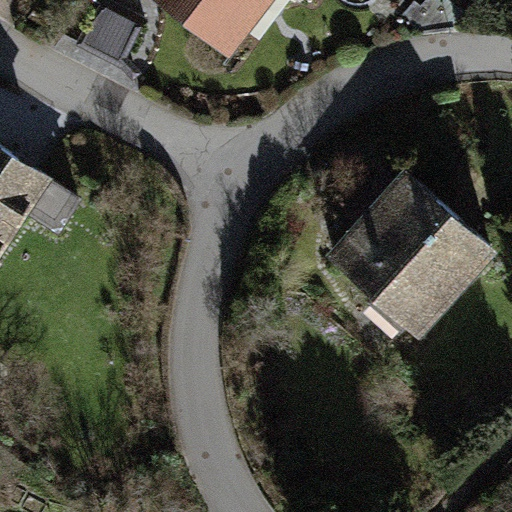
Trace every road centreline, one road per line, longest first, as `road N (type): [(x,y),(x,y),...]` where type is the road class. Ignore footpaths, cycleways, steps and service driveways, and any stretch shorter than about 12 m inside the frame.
road 1 (residential): [(243,176),(218,226),(200,301),(196,372),(210,456),(242,511)]
road 2 (residential): [(511,56),(418,64),(351,91),(293,126),(243,176)]
road 3 (residential): [(0,41),(243,176)]
